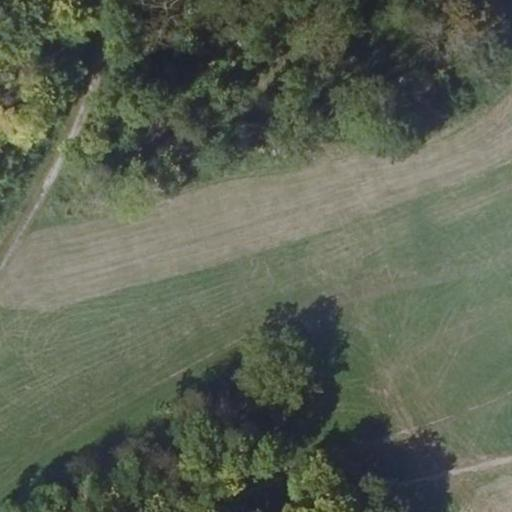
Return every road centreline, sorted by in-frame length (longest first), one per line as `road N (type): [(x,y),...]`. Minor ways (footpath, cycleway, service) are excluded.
road 1 (track): [(177,511),(410,433),(511,387)]
road 2 (track): [(99,0),(83,91),(0,244)]
